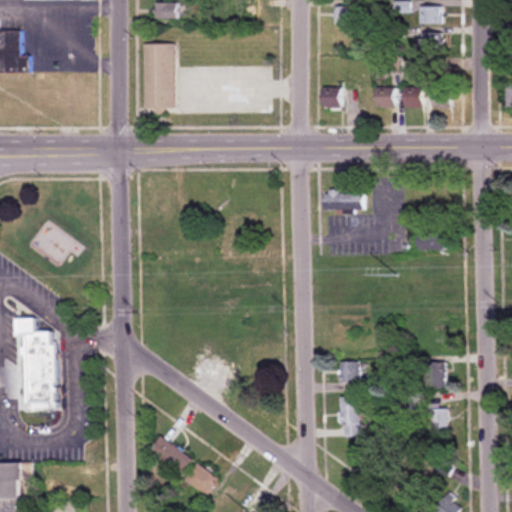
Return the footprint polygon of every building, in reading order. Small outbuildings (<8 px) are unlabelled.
[(179,3),(157,3),(157,20),(179,20),(179,3)] [(410,11),(409,3),(399,5),(400,13),(410,11)] [(261,25),(261,7),(239,7),(239,25),(261,25)] [(360,8),(336,8),(336,26),(360,26),(360,8)] [(443,25),(443,8),(421,8),(421,25),(443,25)] [(0,30),(0,73),(31,72),(31,54),(21,54),(21,30),(0,30)] [(443,53),(443,34),(422,34),(422,52),(443,53)] [(146,45),(146,111),(177,111),(176,45),(146,45)] [(452,108),(452,86),(434,86),(434,108),(452,108)] [(344,88),(324,88),(324,109),(344,109),(344,88)] [(396,88),(378,88),(378,109),(396,109),(396,88)] [(425,88),(406,88),(406,108),(425,108),(425,88)] [(366,212),(366,194),(326,194),(326,212),(366,212)] [(445,239),(421,239),(421,251),(445,251),(445,239)] [(25,337),(24,408),(60,409),(61,329),(37,329),(37,319),(18,319),(18,337),(25,337)] [(270,348),(250,348),(250,378),(270,378),(270,348)] [(362,383),(362,363),(341,363),(341,383),(362,383)] [(446,388),(446,363),(427,363),(427,388),(446,388)] [(363,438),(363,398),(343,398),(343,438),(363,438)] [(450,409),(431,409),(431,436),(450,436),(450,409)] [(195,461),(163,437),(150,454),(181,479),(195,461)] [(0,499),(36,499),(35,462),(0,462),(0,499)] [(221,481),(202,463),(187,478),(207,496),(221,481)] [(70,473),(70,493),(85,493),(85,473),(70,473)] [(461,511),(465,508),(450,495),(436,511),(461,511)]
